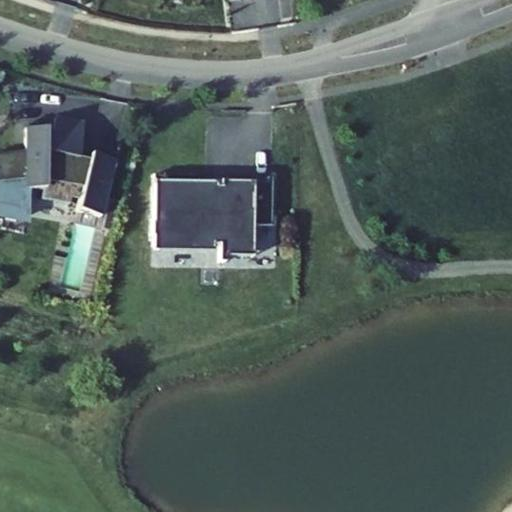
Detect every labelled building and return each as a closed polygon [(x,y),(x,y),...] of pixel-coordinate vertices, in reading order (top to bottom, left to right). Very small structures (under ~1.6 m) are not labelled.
[(0,159),(0,189),(23,187),(24,193),(41,193),(40,203),(68,208),(69,202),(76,203),(74,214),(98,220),(111,164),(87,158),(86,163),(76,160),(82,126),(53,121),(52,132),(50,142),(43,142),(43,132),(22,133),(22,156),(0,159)] [(43,132),(43,142),(50,142),(52,132),(43,132)] [(152,247),(213,247),(213,244),(218,244),(219,248),(253,248),(252,224),(271,224),(271,186),(197,186),(197,175),(171,176),(171,185),(160,186),(161,197),(152,197),(152,247)] [(171,176),(152,176),(152,197),(161,197),(160,186),(171,185),(171,176)] [(253,248),(219,248),(219,256),(253,256),(253,248)]
